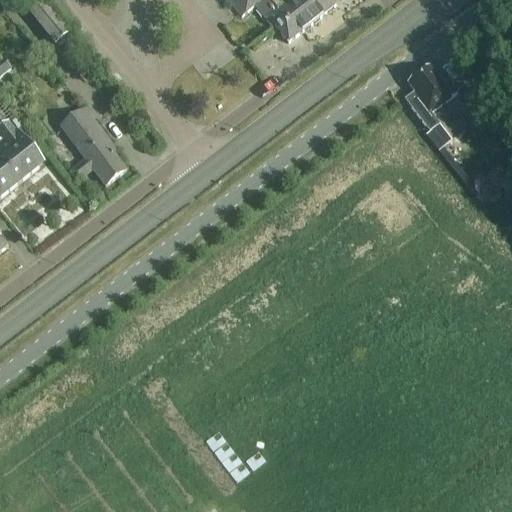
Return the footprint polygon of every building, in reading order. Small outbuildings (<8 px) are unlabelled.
[(27,0),(19,7),(53,50),(69,38),(38,0),(27,0)] [(335,8),(328,0),(226,0),(241,19),(255,8),(272,29),(274,28),(288,46),(335,8)] [(223,42),(192,62),(201,75),(231,54),(223,42)] [(0,62),(0,61),(0,79),(9,73),(0,62)] [(449,83),(443,87),(429,70),(408,86),(414,95),(430,116),(458,95),(449,83)] [(497,120),(474,92),(463,101),(485,129),(497,120)] [(430,116),(414,95),(404,102),(430,135),(439,127),(430,116)] [(116,153),(85,112),(61,130),(87,166),(72,178),(76,184),(92,172),(105,189),(126,173),(113,155),(116,153)] [(7,125),(5,127),(0,130),(0,139),(4,144),(0,146),(0,201),(42,168),(15,135),(7,125)]
